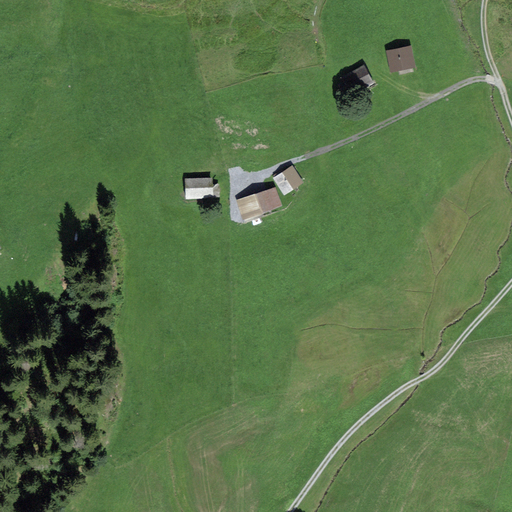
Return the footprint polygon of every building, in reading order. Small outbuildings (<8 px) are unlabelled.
[(385,47),(389,69),(415,65),(411,43),(385,47)] [(339,73),(348,93),(374,82),(365,62),(339,73)] [(272,174),(283,191),(302,179),(291,162),(272,174)] [(184,175),(185,195),(219,194),(218,181),(212,181),(211,174),(184,175)] [(235,196),(242,216),(281,202),(275,183),(235,196)]
